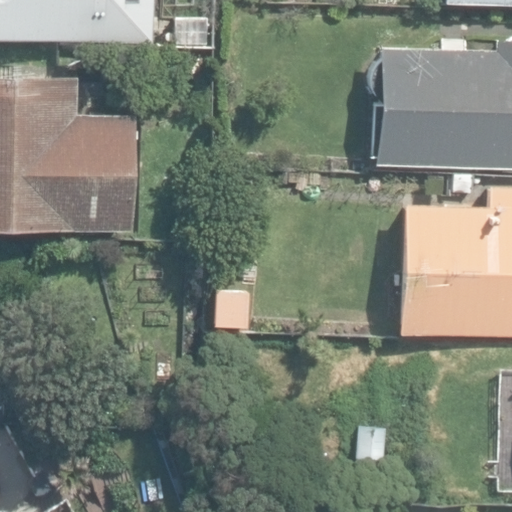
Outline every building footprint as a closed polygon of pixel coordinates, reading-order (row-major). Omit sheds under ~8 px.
[(0,0),(0,37),(102,39),(102,23),(145,24),(145,0),(0,0)] [(173,15),(173,42),(204,41),(204,15),(173,15)] [(370,164),(511,168),(511,36),(489,35),(489,43),(374,39),(374,61),(369,66),(367,71),(365,78),(366,84),(369,90),(372,95),(370,164)] [(0,223),(130,228),(134,112),(73,110),(74,74),(0,71),(0,223)] [(220,172),(216,208),(247,211),(251,175),(220,172)] [(395,329),(511,332),(511,181),(482,181),(481,181),(481,201),(398,199),(395,329)] [(211,323),(246,325),(248,289),(214,286),(211,323)] [(355,456),(384,458),(387,425),(357,423),(355,456)]
